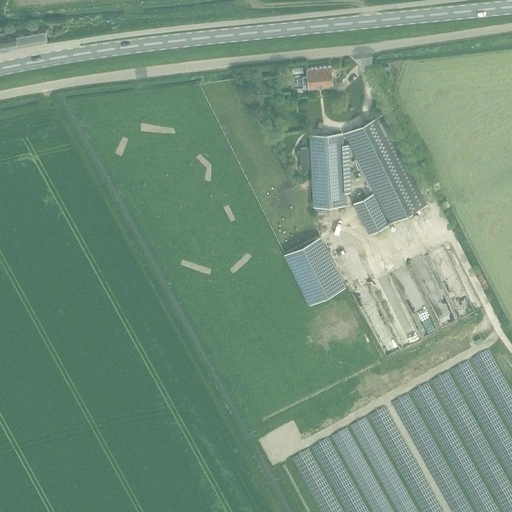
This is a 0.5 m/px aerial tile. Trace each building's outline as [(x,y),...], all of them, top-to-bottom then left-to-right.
[(45,31),(0,39),(0,50),(18,47),(18,46),(47,40),(45,31)] [(302,77),(303,87),(303,88),(308,88),(333,85),(332,76),(331,66),(306,69),(307,77),(302,77)] [(345,133),(390,223),(427,204),(382,115),(345,133)] [(311,134),(314,205),(315,205),(315,210),(327,210),(327,204),(345,204),(341,133),(311,134)] [(301,168),(309,167),(308,147),(300,148),(301,168)] [(373,193),(365,197),(354,203),(368,231),(387,222),(373,193)] [(334,241),(344,259),(353,255),(350,248),(355,246),(349,233),(334,241)] [(320,235),(284,253),(309,303),(345,285),(320,235)] [(395,254),(399,263),(406,260),(402,251),(395,254)] [(437,280),(431,259),(419,262),(425,283),(437,280)] [(385,264),(387,271),(393,269),(391,262),(385,264)] [(433,294),(441,290),(438,284),(430,288),(433,294)] [(372,314),(393,356),(408,349),(387,307),(372,314)]
